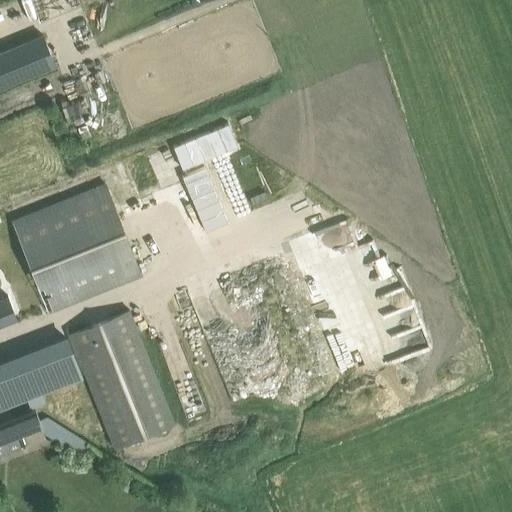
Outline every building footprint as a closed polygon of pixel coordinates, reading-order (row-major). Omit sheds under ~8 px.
[(42,34),(0,51),(0,83),(19,76),(21,81),(55,66),(42,34)] [(141,274),(104,182),(12,219),(48,311),(141,274)] [(0,325),(17,319),(17,318),(15,319),(6,296),(8,295),(7,295),(0,297),(0,325)] [(68,333),(85,375),(112,445),(173,422),(129,310),(68,333)] [(0,355),(0,405),(82,374),(65,330),(0,355)] [(35,410),(0,423),(0,442),(42,427),(35,410)]
